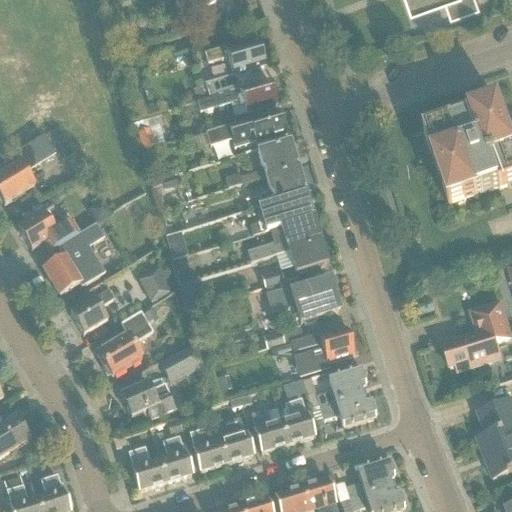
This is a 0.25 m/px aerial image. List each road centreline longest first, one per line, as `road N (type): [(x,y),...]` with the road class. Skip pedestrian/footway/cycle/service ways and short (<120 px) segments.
road 1 (residential): [(420,432),(321,118)]
road 2 (residential): [(161,511),(420,432)]
road 3 (residential): [(103,511),(70,411),(0,304)]
road 4 (residential): [(321,118),(511,50)]
road 5 (residential): [(321,118),(284,0)]
